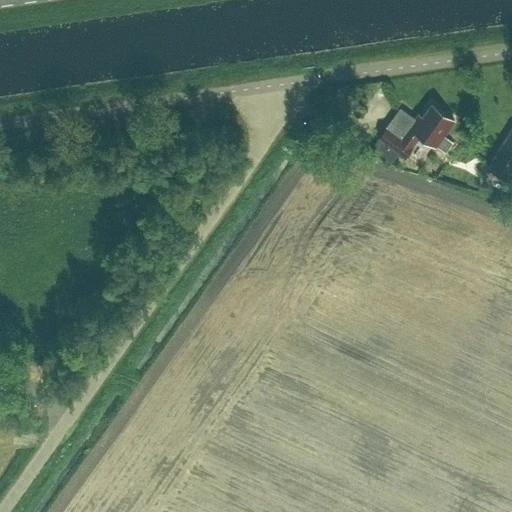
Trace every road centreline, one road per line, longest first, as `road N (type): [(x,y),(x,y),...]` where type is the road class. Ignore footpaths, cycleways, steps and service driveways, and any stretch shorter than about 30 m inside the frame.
road 1 (unclassified): [(0,511),(297,83)]
road 2 (unclassified): [(0,123),(297,83)]
